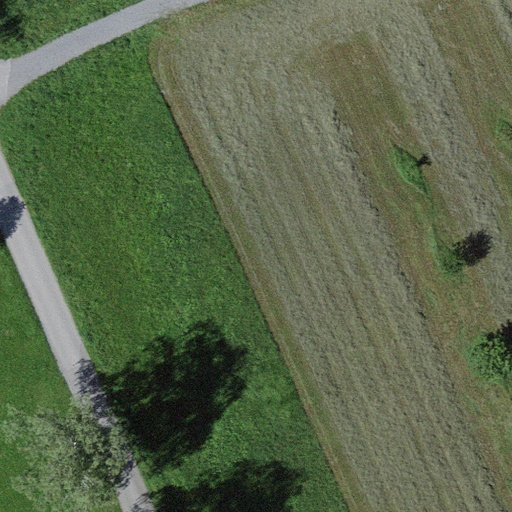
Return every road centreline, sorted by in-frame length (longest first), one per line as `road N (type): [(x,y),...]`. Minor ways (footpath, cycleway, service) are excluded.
road 1 (track): [(0,184),(149,511)]
road 2 (track): [(186,0),(0,72)]
